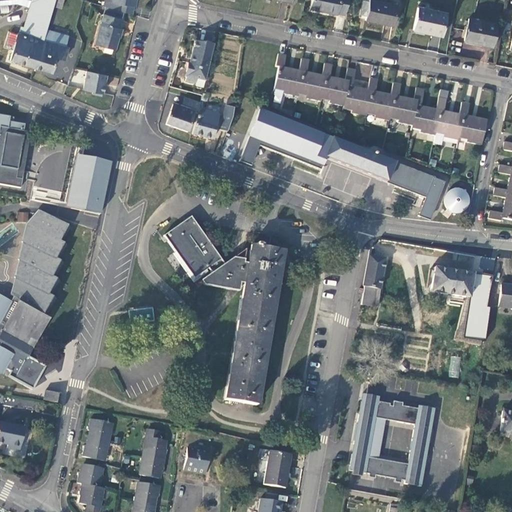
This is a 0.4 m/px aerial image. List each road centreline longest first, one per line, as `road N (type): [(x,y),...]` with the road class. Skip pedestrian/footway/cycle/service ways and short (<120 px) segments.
road 1 (residential): [(48,511),(76,383),(92,361),(118,231),(112,216),(134,138)]
road 2 (residential): [(164,11),(506,81)]
road 3 (residential): [(307,511),(359,227)]
road 4 (tertiary): [(134,138),(359,227)]
road 5 (residential): [(506,81),(474,241)]
road 6 (tertiary): [(0,80),(134,138)]
road 7 (residential): [(134,138),(164,11)]
